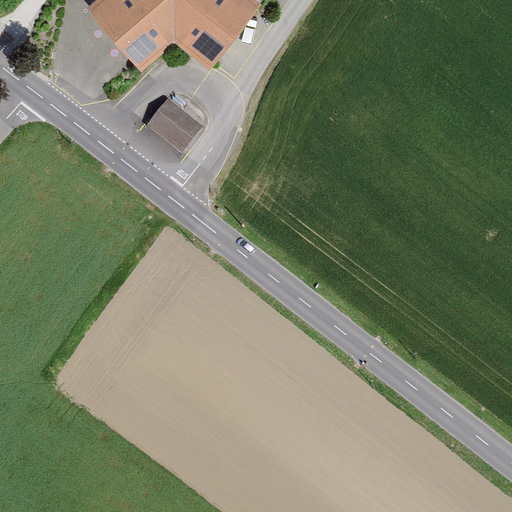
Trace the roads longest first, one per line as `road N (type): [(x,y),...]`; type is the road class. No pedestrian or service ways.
road 1 (tertiary): [(176,202),(511,463)]
road 2 (unclassified): [(301,0),(176,202)]
road 3 (tertiary): [(38,95),(176,202)]
